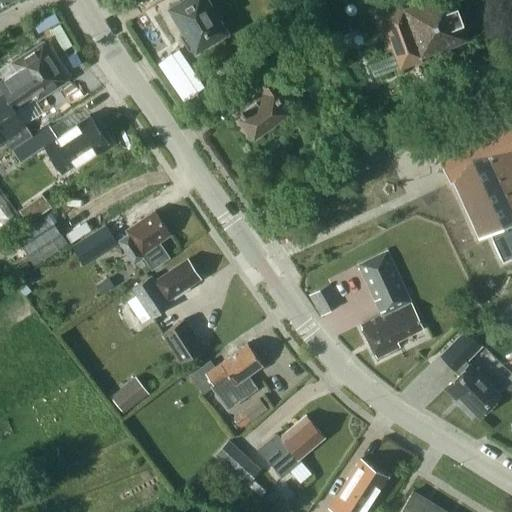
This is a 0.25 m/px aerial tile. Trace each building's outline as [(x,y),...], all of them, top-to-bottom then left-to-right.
[(193,48),(194,50),(224,32),(204,0),(178,0),(180,2),(169,9),(184,32),(179,36),(188,51),(193,48)] [(369,65),(374,77),(421,60),(420,57),(467,39),(452,0),(425,0),(402,8),(400,1),(371,12),(386,51),(390,49),(393,56),(369,65)] [(315,24),(325,22),(322,10),(312,13),(315,24)] [(28,138),(31,136),(13,108),(24,101),(21,97),(30,92),(36,100),(66,80),(42,43),(11,62),(16,69),(0,80),(0,141),(3,140),(10,150),(28,138)] [(237,120),(251,138),(285,113),(283,111),(291,105),(284,95),(285,94),(268,71),(246,86),(255,99),(238,112),(241,117),(237,120)] [(31,136),(28,138),(36,150),(36,151),(43,146),(44,146),(62,173),(94,151),(107,142),(92,120),(89,115),(55,137),(48,126),(49,125),(49,124),(48,125),(33,135),(31,136)] [(511,118),(436,153),(437,155),(439,154),(446,168),(451,165),(457,178),(449,181),(450,183),(452,182),(478,238),(489,233),(502,262),(511,256),(511,118)] [(169,257),(159,241),(169,234),(153,211),(124,230),(127,233),(116,241),(132,265),(145,256),(153,268),(169,257)] [(106,225),(89,236),(99,252),(116,242),(106,225)] [(358,324),(375,359),(398,347),(396,341),(422,329),(386,251),(356,264),(380,314),(358,324)] [(187,286),(199,279),(186,260),(153,282),(149,276),(130,288),(134,295),(126,301),(141,324),(150,318),(169,306),(165,301),(171,297),(173,299),(188,288),(187,286)] [(339,305),(328,284),(308,295),(319,316),(339,305)] [(161,333),(181,363),(204,348),(184,318),(161,333)] [(456,371),(482,345),(466,329),(440,355),(456,371)] [(212,387),(228,409),(235,404),(256,389),(247,376),(252,372),(261,365),(253,353),(246,344),(215,367),(210,359),(188,374),(203,393),(212,387)] [(501,395),(469,363),(444,387),(456,399),(456,400),(459,397),(479,416),(501,395)] [(123,413),(149,392),(136,376),(109,396),(123,413)] [(233,416),(241,427),(267,409),(259,398),(233,416)] [(279,437),(276,434),(256,451),(268,464),(280,478),(299,461),(297,458),(322,437),(304,416),(279,437)] [(213,455),(227,467),(246,484),(261,468),(228,439),(213,455)] [(359,458),(333,499),(335,500),(335,499),(334,498),(336,495),(341,499),(334,509),(338,511),(368,511),(372,505),(370,504),(387,476),(359,458)] [(451,511),(409,486),(393,511),(451,511)]
